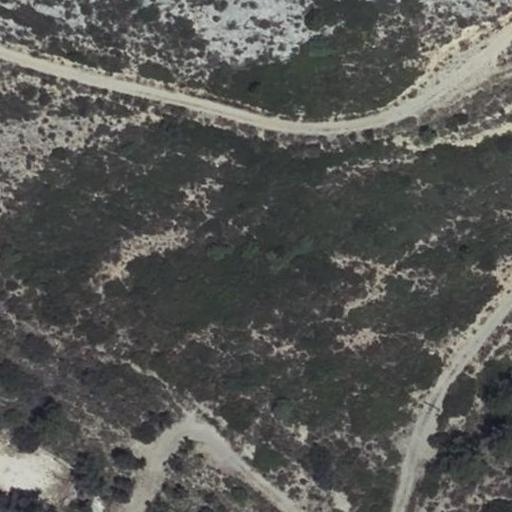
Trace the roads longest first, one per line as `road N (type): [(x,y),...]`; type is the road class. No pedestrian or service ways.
road 1 (track): [(0,44),(30,59),(320,131),(386,126),(439,97),(511,25)]
road 2 (track): [(122,511),(156,486),(196,427),(212,424),(305,511)]
road 3 (track): [(407,511),(439,405),(511,298)]
